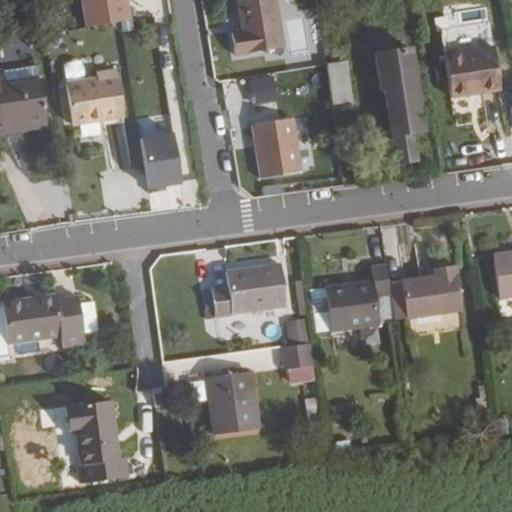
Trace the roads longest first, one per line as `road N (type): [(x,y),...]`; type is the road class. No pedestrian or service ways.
road 1 (residential): [(220,227),(511,186)]
road 2 (residential): [(220,227),(184,0)]
road 3 (residential): [(130,239),(151,381)]
road 4 (residential): [(0,259),(130,239)]
